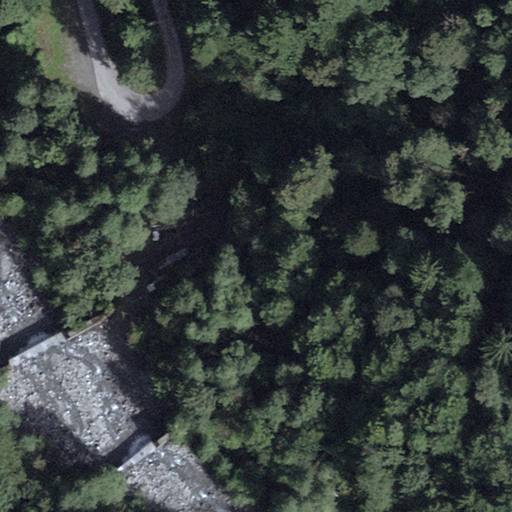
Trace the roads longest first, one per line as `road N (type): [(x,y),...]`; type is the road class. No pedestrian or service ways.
road 1 (unclassified): [(164,14),(174,54),(171,94),(145,110),(120,101),(109,84),(84,0)]
road 2 (track): [(152,264),(200,241),(220,217),(220,202),(214,184),(143,133)]
